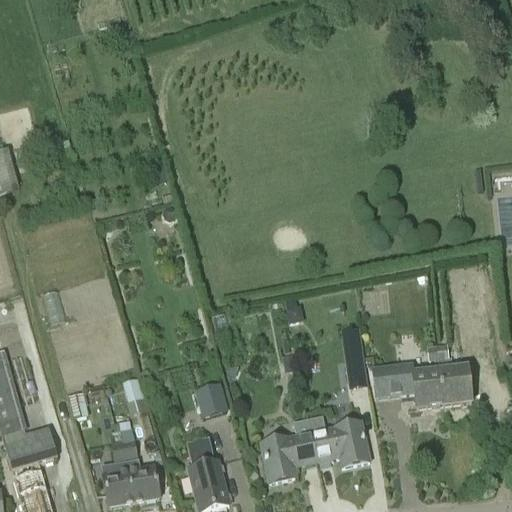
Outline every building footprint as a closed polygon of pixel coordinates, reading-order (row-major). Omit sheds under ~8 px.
[(51,171),(73,165),(68,145),(46,150),(51,171)] [(0,198),(17,193),(8,158),(0,159),(0,198)] [(169,183),(166,170),(155,173),(158,186),(169,183)] [(511,172),(497,177),(500,187),(511,183),(511,172)] [(167,226),(168,226),(171,226),(173,225),(174,224),(175,223),(175,222),(175,221),(175,219),(174,217),(173,216),(172,215),(170,214),(168,214),(166,215),(165,216),(164,217),(163,219),(163,221),(163,222),(164,224),(166,225),(167,226)] [(475,276),(447,277),(448,306),(473,305),(473,311),(484,310),(484,288),(475,288),(475,276)] [(66,323),(55,294),(41,299),(51,328),(66,323)] [(286,314),(289,329),(302,326),(298,311),(296,311),(286,314)] [(358,334),(341,337),(349,390),(366,387),(358,334)] [(447,350),(436,351),(437,366),(448,364),(447,350)] [(428,366),(437,366),(436,351),(426,352),(428,366)] [(5,451),(12,475),(56,463),(50,440),(24,448),(1,364),(0,359),(0,435),(5,452),(5,451)] [(284,378),(295,377),(293,367),(283,369),(284,378)] [(444,411),(440,377),(412,380),(411,371),(373,375),(376,403),(414,399),(416,414),(444,411)] [(444,411),(471,408),(467,373),(440,377),(444,411)] [(138,383),(122,388),(131,420),(147,416),(138,383)] [(74,423),(87,419),(81,396),(68,400),(74,423)] [(308,425),(317,468),(340,463),(342,473),(369,467),(361,427),(324,435),(322,422),(308,425)] [(294,473),(317,468),(308,425),(293,428),(296,442),(260,449),(269,489),(297,483),(294,473)] [(131,434),(120,436),(122,442),(125,464),(137,462),(131,434)] [(116,437),(110,438),(115,466),(125,464),(122,442),(120,436),(116,437)] [(208,444),(186,449),(192,474),(188,475),(197,511),(222,511),(228,511),(217,467),(214,468),(208,444)] [(136,466),(126,468),(128,477),(133,509),(159,504),(154,473),(138,475),(136,466)] [(126,468),(101,472),(103,482),(102,482),(107,511),(116,511),(133,509),(128,477),(126,468)] [(48,470),(15,479),(24,511),(60,511),(54,491),(63,488),(57,469),(49,471),(48,470)]
